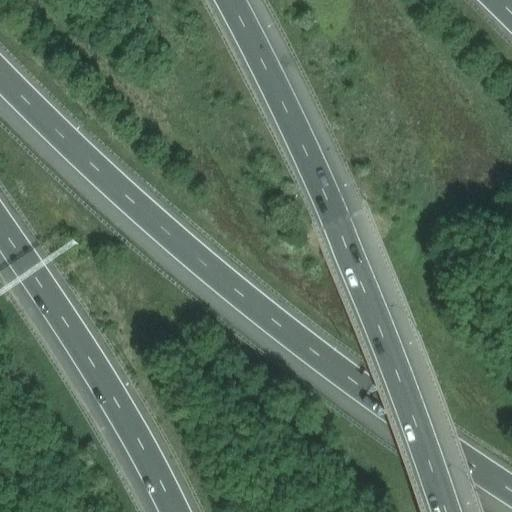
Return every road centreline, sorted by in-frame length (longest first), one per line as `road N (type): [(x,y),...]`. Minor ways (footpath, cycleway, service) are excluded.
road 1 (motorway): [(0,79),(169,240),(511,497)]
road 2 (motorway): [(447,511),(336,221),(227,0)]
road 3 (motorway): [(0,226),(109,389),(172,511)]
